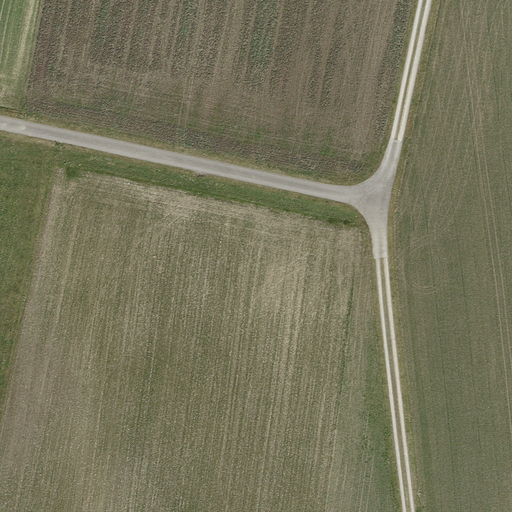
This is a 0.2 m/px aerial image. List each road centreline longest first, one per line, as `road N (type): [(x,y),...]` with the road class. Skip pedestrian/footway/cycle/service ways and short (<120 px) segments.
road 1 (track): [(0,122),(375,200)]
road 2 (track): [(375,200),(409,511)]
road 3 (track): [(375,200),(424,0)]
